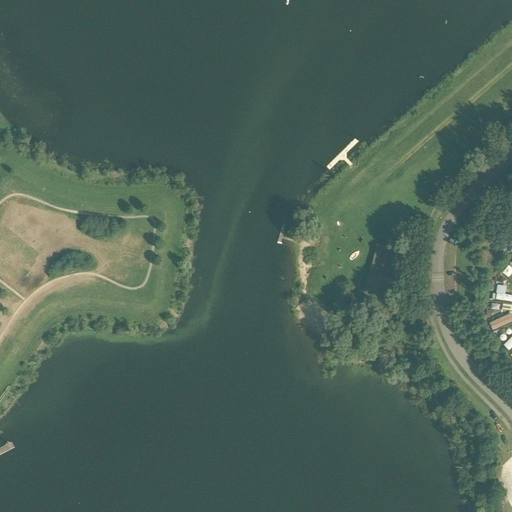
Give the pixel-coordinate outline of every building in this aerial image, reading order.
[(397,249),(376,244),(364,294),(385,299),(397,249)] [(509,277),(511,273),(511,266),(509,265),(503,273),(509,277)] [(511,294),(496,293),(496,301),(511,302),(511,294)] [(511,320),(509,315),(493,323),(497,331),(511,323),(511,320)] [(511,336),(502,346),(507,351),(511,346),(511,336)]
